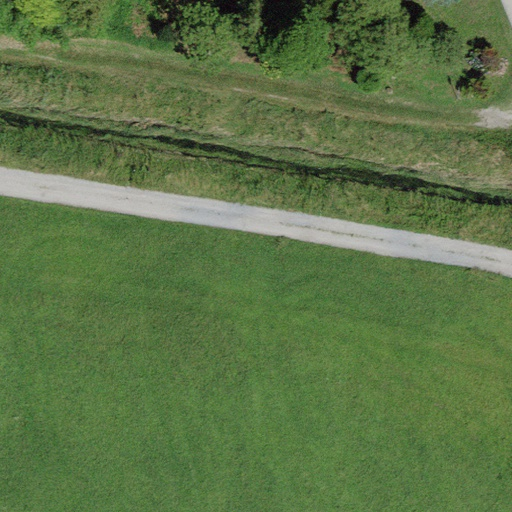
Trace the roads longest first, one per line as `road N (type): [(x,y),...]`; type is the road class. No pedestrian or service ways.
road 1 (track): [(0,181),(511,267)]
road 2 (track): [(0,41),(511,123)]
